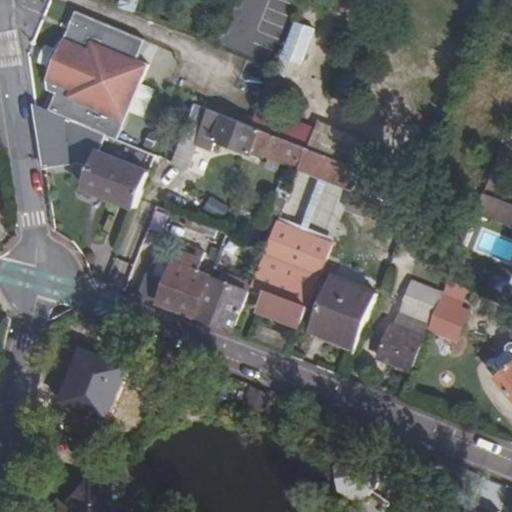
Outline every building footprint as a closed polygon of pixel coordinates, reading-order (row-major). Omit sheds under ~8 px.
[(122,0),(120,7),(135,12),(139,0),(122,0)] [(146,41),(77,11),(67,37),(61,50),(56,48),(55,50),(52,56),(50,63),(48,69),(47,76),(48,83),(49,90),(57,93),(50,110),(66,117),(120,138),(150,65),(138,60),(146,41)] [(316,29),(297,21),(277,73),(274,72),(253,126),(308,147),(315,128),(272,112),(279,94),(283,96),(297,60),(302,62),(316,29)] [(173,163),(188,170),(199,140),(205,126),(219,132),(216,140),(252,154),(253,149),(300,168),(308,147),(253,126),(197,104),(196,104),(174,160),(173,163)] [(46,168),(73,164),(72,158),(68,131),(66,117),(50,110),(36,105),(46,168)] [(216,140),(219,132),(205,126),(199,140),(213,146),(216,140)] [(78,142),(76,130),(68,131),(72,158),(95,166),(101,151),(78,142)] [(364,169),(308,147),(300,168),(356,190),(364,169)] [(95,166),(86,188),(137,208),(152,171),(101,151),(95,166)] [(511,219),(511,205),(483,195),(476,213),(510,226),(511,219)] [(189,218),(186,227),(216,238),(219,230),(189,218)] [(315,293),(334,245),(278,223),(251,292),(246,305),(253,307),(266,274),(273,276),(315,293)] [(199,272),(206,252),(186,245),(179,264),(171,284),(149,275),(141,295),(196,316),(211,276),(199,272)] [(224,272),(221,280),(251,292),(254,284),(224,272)] [(221,280),(211,276),(196,316),(236,332),(246,305),(251,292),(221,280)] [(315,293),(273,276),(260,310),(302,326),(315,293)] [(379,294),(335,276),(314,331),(358,348),(379,294)] [(469,288),(449,279),(444,294),(441,301),(461,308),(469,288)] [(414,282),(402,313),(432,325),(441,301),(444,294),(414,282)] [(461,308),(441,301),(432,325),(430,329),(458,340),(469,312),(461,308)] [(96,323),(93,332),(124,345),(128,336),(96,323)] [(426,339),(392,326),(380,357),(413,370),(426,339)] [(128,336),(124,345),(136,349),(139,341),(128,336)] [(145,389),(153,369),(87,343),(79,364),(88,367),(76,397),(70,394),(61,417),(98,431),(106,410),(118,414),(130,383),(145,389)] [(491,361),(490,367),(511,392),(511,344),(510,346),(509,351),(500,359),(495,358),(491,361)] [(276,394),(253,385),(247,401),(270,410),(276,394)] [(388,511),(386,510),(392,502),(375,490),(376,490),(377,488),(377,487),(378,485),(378,484),(379,482),(379,480),(379,479),(379,477),(379,475),(379,473),(379,472),(379,470),(378,468),(378,467),(377,465),(377,464),(376,462),(375,461),(374,459),(373,458),(372,457),(370,456),(369,455),(368,454),(366,453),(365,452),(363,451),(361,451),(360,450),(358,450),(357,449),(355,449),(353,449),(351,449),(350,449),(348,449),(337,466),(341,492),(358,503),(368,510),(371,511),(388,511)] [(116,476),(103,465),(75,497),(82,503),(78,507),(71,510),(67,507),(61,501),(51,511),(119,511),(106,501),(113,493),(106,487),(116,476)] [(82,503),(75,497),(67,507),(71,510),(78,507),(82,503)] [(499,511),(476,503),(472,511),(499,511)]
